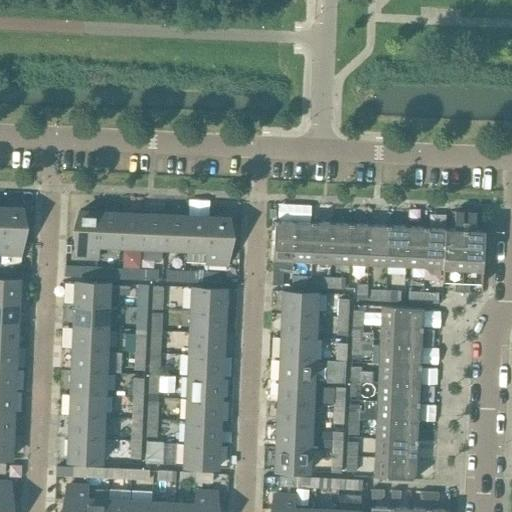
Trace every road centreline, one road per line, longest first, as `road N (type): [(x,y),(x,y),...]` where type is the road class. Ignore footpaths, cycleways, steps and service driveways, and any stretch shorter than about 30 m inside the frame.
road 1 (residential): [(37,511),(55,138)]
road 2 (residential): [(243,511),(259,147)]
road 3 (residential): [(483,511),(491,322),(511,303)]
road 4 (residential): [(55,138),(259,147)]
road 5 (residential): [(317,150),(511,159)]
road 6 (residential): [(317,150),(323,0)]
